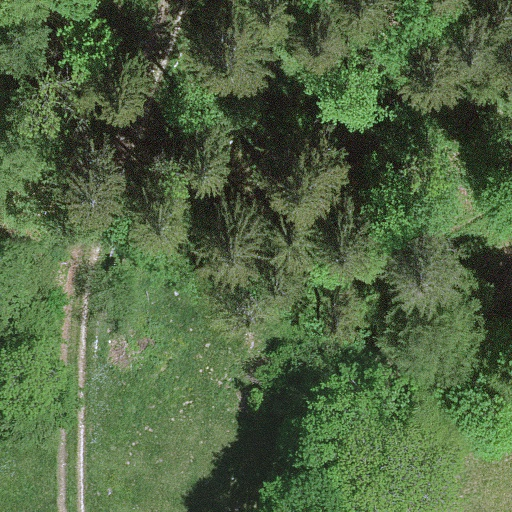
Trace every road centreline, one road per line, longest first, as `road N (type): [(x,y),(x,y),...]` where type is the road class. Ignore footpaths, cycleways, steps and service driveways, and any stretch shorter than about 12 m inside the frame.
road 1 (track): [(69,511),(63,372),(100,235),(183,0)]
road 2 (track): [(511,309),(306,511)]
